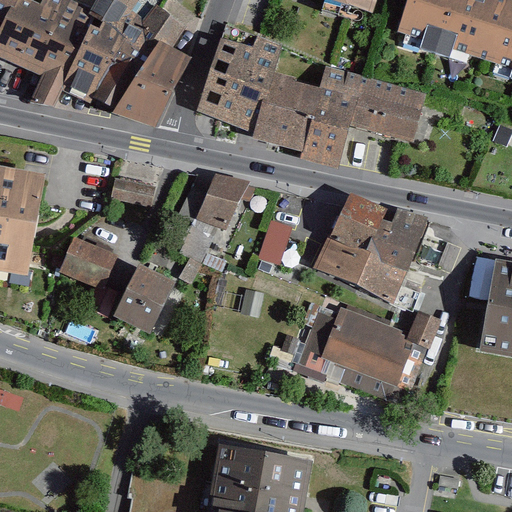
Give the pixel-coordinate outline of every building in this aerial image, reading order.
[(0,57),(41,74),(32,101),(54,106),(61,90),(84,31),(83,10),(65,4),(64,0),(43,0),(38,11),(15,4),(0,28),(0,57)] [(16,0),(0,0),(0,28),(15,4),(16,0)] [(126,18),(98,0),(97,0),(85,24),(115,39),(126,18)] [(138,0),(98,0),(126,18),(138,0)] [(300,0),(299,2),(371,24),(378,0),(300,0)] [(511,7),(489,0),(409,0),(396,42),(420,50),(417,60),(447,70),(450,59),(508,78),(505,88),(511,90),(511,7)] [(185,34),(152,11),(137,33),(170,56),(185,34)] [(283,50),(226,31),(197,111),(253,133),(270,82),(283,50)] [(93,98),(105,103),(133,55),(88,32),(61,90),(90,104),(93,98)] [(154,54),(113,113),(156,127),(188,69),(154,54)] [(324,73),(323,76),(318,96),(302,151),(301,158),(339,168),(340,166),(347,136),(360,83),(324,73)] [(318,96),(270,82),(253,133),(252,138),(302,151),(318,96)] [(424,99),(360,83),(347,136),(392,147),(411,151),(424,99)] [(25,173),(0,169),(0,275),(28,280),(36,232),(41,203),(46,177),(25,173)] [(250,183),(215,175),(196,220),(226,232),(250,183)] [(156,186),(115,179),(111,200),(152,208),(156,186)] [(379,227),(383,220),(346,203),(312,276),(354,295),(385,230),(379,227)] [(428,228),(397,214),(390,231),(385,230),(354,295),(391,313),(428,228)] [(293,228),(271,220),(258,259),(280,266),(293,228)] [(118,256),(73,237),(59,270),(104,289),(118,256)] [(141,265),(138,271),(114,318),(150,336),(177,284),(141,265)] [(511,271),(493,268),(476,362),(511,368),(511,271)] [(401,338),(340,313),(321,365),(397,395),(401,338)] [(438,328),(416,319),(404,346),(426,356),(438,328)] [(300,511),(307,469),(213,454),(204,511),(300,511)]
